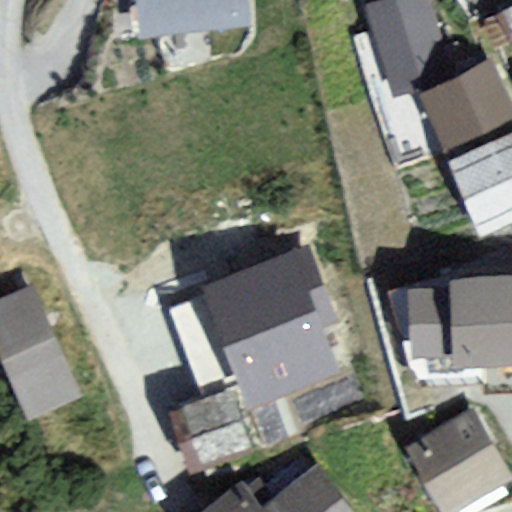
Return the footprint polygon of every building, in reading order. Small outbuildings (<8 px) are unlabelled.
[(248,0),(137,0),(140,32),(250,23),(248,0)] [(511,7),(489,20),(511,62),(511,7)] [(511,125),(487,70),(420,99),(445,156),(511,126),(511,125)] [(511,141),(450,166),(479,240),(511,227),(511,141)] [(511,276),(450,282),(457,366),(511,361),(511,276)] [(34,281),(0,295),(0,342),(30,415),(81,393),(34,281)] [(242,383),(171,406),(190,465),(261,442),(242,383)] [(409,442),(445,510),(511,474),(477,407),(409,442)] [(354,511),(324,467),(267,505),(272,511),(354,511)] [(258,511),(239,487),(205,511),(258,511)]
